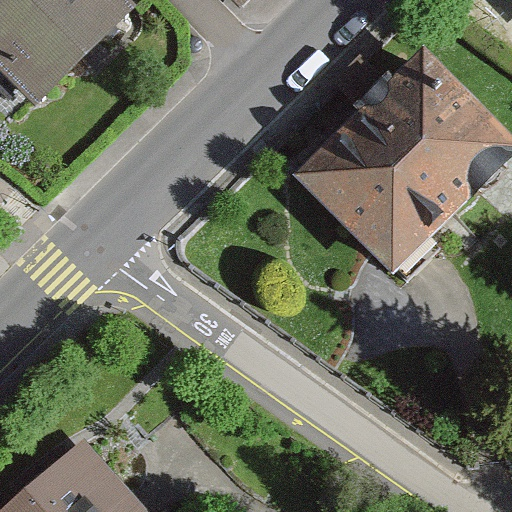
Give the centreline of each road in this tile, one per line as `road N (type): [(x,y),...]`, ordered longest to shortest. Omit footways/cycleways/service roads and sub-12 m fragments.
road 1 (unclassified): [(90,242),(466,511)]
road 2 (unclassified): [(90,242),(258,75)]
road 3 (unclassified): [(0,330),(90,242)]
